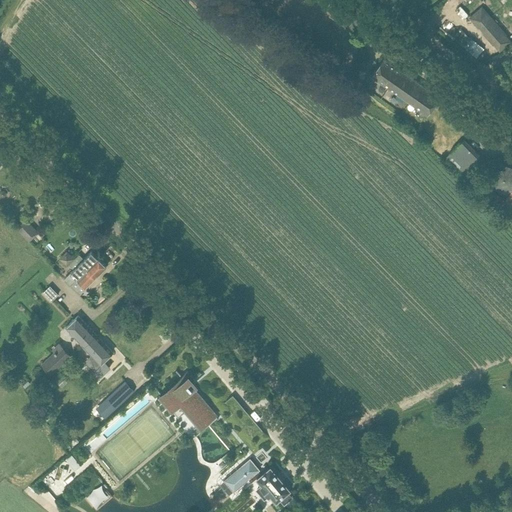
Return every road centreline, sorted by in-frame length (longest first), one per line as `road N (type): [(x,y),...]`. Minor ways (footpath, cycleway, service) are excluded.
road 1 (unclassified): [(390,511),(264,369),(23,135),(0,102)]
road 2 (residential): [(511,105),(383,0)]
